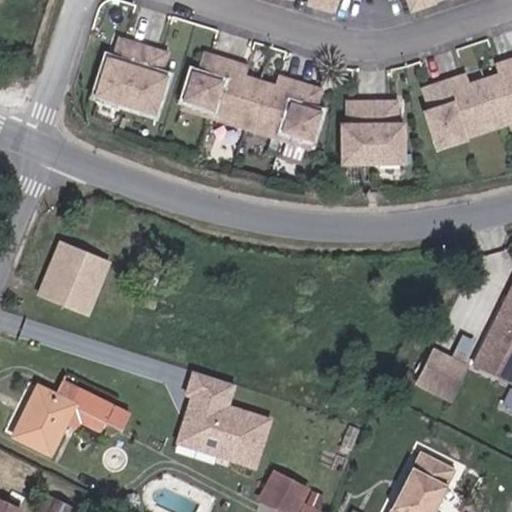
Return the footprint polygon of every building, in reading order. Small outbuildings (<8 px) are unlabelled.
[(326,0),(329,1),(329,0),(292,0),(291,3),(312,10),(314,0),(326,0)] [(314,0),(312,10),(319,13),(321,0),(314,0)] [(392,0),(398,17),(405,14),(399,0),(392,0)] [(426,7),(423,0),(399,0),(405,14),(426,7)] [(289,13),(310,19),(312,10),(291,3),(289,13)] [(310,19),(316,21),(319,13),(312,10),(310,19)] [(94,69),(101,70),(108,50),(101,48),(94,69)] [(77,107),(112,118),(130,57),(108,50),(101,70),(94,69),(90,68),(77,107)] [(112,118),(143,128),(155,87),(149,86),(144,84),(151,63),(130,57),(112,118)] [(144,84),(149,86),(155,65),(151,63),(144,84)] [(186,87),(193,89),(200,66),(192,64),(186,87)] [(168,123),(200,132),(218,71),(200,66),(193,89),(186,87),(179,85),(168,123)] [(493,138),(511,131),(511,85),(506,66),(488,71),(493,87),(478,92),(493,138)] [(200,132),(234,142),(247,97),(234,94),(238,77),(218,71),(200,132)] [(461,149),(493,138),(478,92),(463,96),(458,81),(441,86),(461,149)] [(234,142),(264,151),(283,90),(266,85),(261,101),(247,97),(234,142)] [(430,159),(461,149),(441,86),(422,91),(429,114),(422,116),(417,117),(430,159)] [(303,122),(297,120),(304,96),(283,90),(264,151),(298,160),(308,123),(303,122)] [(422,116),(429,114),(422,91),(415,93),(422,116)] [(297,120),(303,122),(310,98),(304,96),(297,120)] [(328,175),(361,175),(362,108),(341,108),(340,131),(335,131),(329,131),(328,175)] [(361,175),(395,176),(395,133),(390,132),(385,132),(385,108),(362,108),(361,175)] [(343,213),(354,213),(354,204),(343,204),(343,213)] [(109,259),(62,241),(42,296),(88,313),(109,259)] [(511,294),(473,363),(509,384),(511,378),(511,294)] [(448,395),(466,365),(432,345),(415,375),(448,395)] [(313,386),(335,396),(348,368),(325,359),(313,386)] [(187,394),(192,395),(181,435),(220,446),(218,453),(257,464),(271,416),(228,404),(234,382),(193,371),(187,394)] [(121,423),(128,407),(70,380),(64,394),(34,380),(10,431),(48,449),(62,417),(75,423),(79,414),(100,424),(104,415),(121,423)] [(220,446),(181,435),(179,442),(218,453),(220,446)] [(430,511),(454,471),(420,452),(390,507),(399,511),(430,511)] [(262,500),(286,511),(292,511),(304,487),(275,472),(262,500)] [(43,511),(72,511),(36,494),(30,506),(43,511)] [(303,511),(318,511),(320,509),(308,503),(303,511)]
